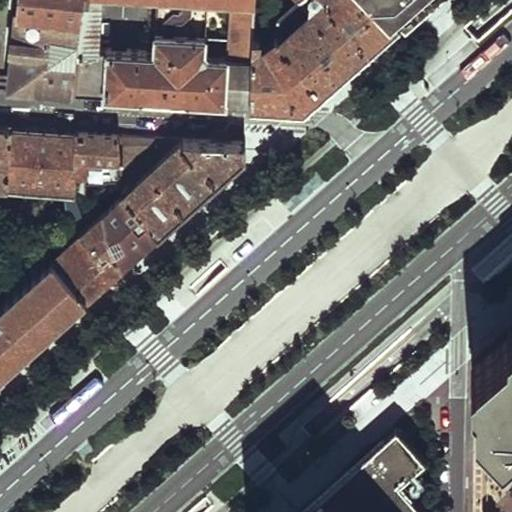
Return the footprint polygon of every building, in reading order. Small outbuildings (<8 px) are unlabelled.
[(20,0),(20,6),(81,12),(82,0),(20,0)] [(82,0),(81,12),(74,88),(102,90),(211,97),(253,100),(256,46),(256,0),(82,0)] [(256,46),(253,100),(304,102),(341,71),(371,44),(331,0),(303,0),(283,20),(292,31),(284,40),(282,38),(268,48),(256,46)] [(387,0),(331,0),(371,44),(387,30),(403,16),(396,9),(387,0)] [(387,0),(396,9),(403,16),(410,10),(421,0),(387,0)] [(11,85),(74,88),(81,12),(20,6),(11,85)] [(0,185),(7,186),(10,125),(0,124),(0,185)] [(10,125),(7,186),(68,191),(68,223),(82,211),(76,197),(74,192),(77,130),(44,128),(10,125)] [(74,192),(76,197),(84,197),(86,157),(107,158),(109,178),(123,179),(120,133),(99,132),(77,130),(74,192)] [(127,187),(183,137),(120,133),(123,179),(127,187)] [(124,188),(164,230),(203,195),(247,156),(246,142),(183,137),(127,187),(124,188)] [(103,210),(107,224),(109,233),(125,264),(164,230),(124,188),(103,210)] [(108,279),(125,264),(109,233),(107,224),(103,210),(56,255),(91,294),(108,279)] [(0,304),(0,362),(6,369),(48,332),(91,294),(56,255),(0,304)] [(511,511),(511,318),(475,351),(473,395),(499,427),(511,420),(511,511)] [(406,511),(417,502),(394,474),(420,448),(397,421),(294,511),(406,511)]
